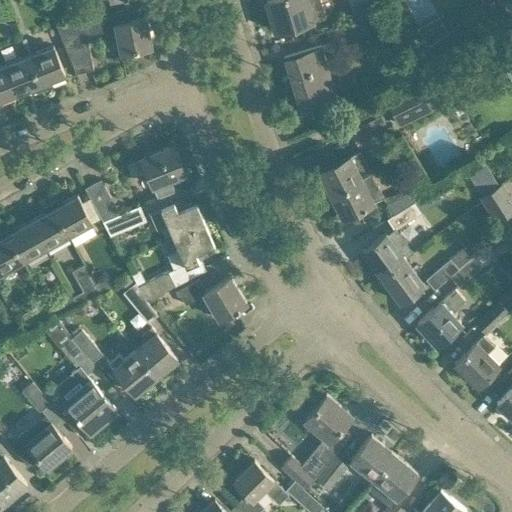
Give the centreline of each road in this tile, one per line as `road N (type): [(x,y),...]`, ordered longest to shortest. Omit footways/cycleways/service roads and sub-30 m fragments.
road 1 (residential): [(287,313),(49,511)]
road 2 (residential): [(330,279),(276,166),(224,0)]
road 3 (residential): [(188,77),(228,202),(287,313)]
road 4 (residential): [(140,511),(322,337)]
road 5 (residential): [(322,337),(431,430),(465,447)]
road 6 (residential): [(465,447),(449,414),(355,314)]
road 7 (residential): [(0,190),(98,134),(125,104)]
road 8 (residential): [(125,104),(90,108),(0,143)]
